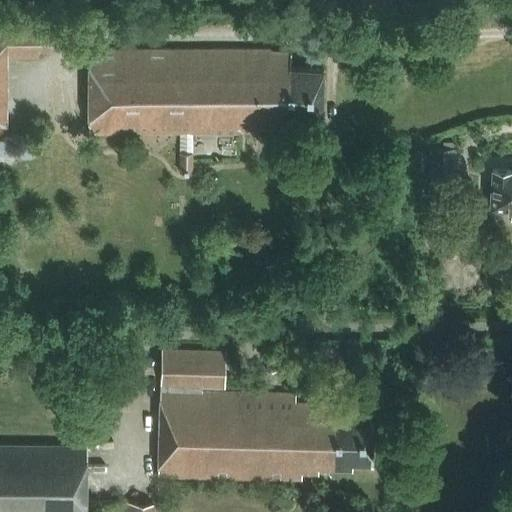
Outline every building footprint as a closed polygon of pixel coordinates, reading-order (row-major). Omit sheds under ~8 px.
[(0,132),(5,133),(4,57),(40,57),(40,52),(54,52),(54,22),(0,22),(0,132)] [(322,115),(323,68),(290,67),(291,51),(271,51),(271,49),(89,49),(88,133),(179,132),(179,171),(192,171),(192,132),(239,132),(239,127),(288,127),(289,114),(322,115)] [(33,142),(0,138),(0,154),(32,157),(33,142)] [(453,174),(454,147),(429,146),(428,173),(453,174)] [(511,170),(493,169),(490,206),(511,207),(511,170)] [(470,202),(471,179),(456,178),(454,201),(470,202)] [(504,280),(508,272),(500,267),(495,276),(504,280)] [(352,462),(372,462),(371,414),(335,413),(336,402),(295,400),(296,393),(224,391),(225,350),(162,348),(158,475),(302,479),(302,472),(318,472),(318,467),(352,467),(352,462)] [(268,359),(268,371),(278,371),(278,359),(268,359)] [(0,511),(86,511),(87,445),(0,443),(0,511)] [(157,511),(158,502),(126,502),(126,511),(157,511)]
